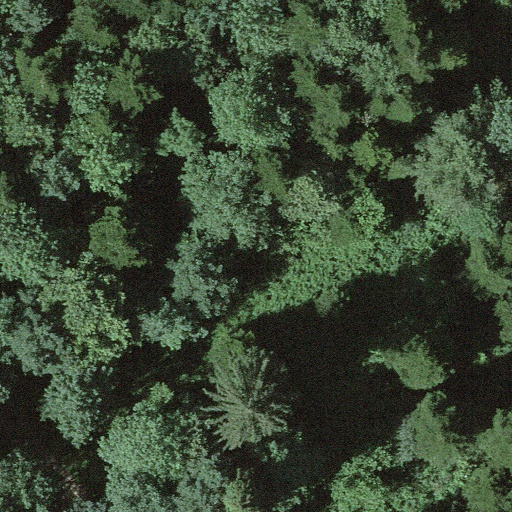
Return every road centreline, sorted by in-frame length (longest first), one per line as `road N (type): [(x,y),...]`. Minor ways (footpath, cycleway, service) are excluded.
road 1 (track): [(323,511),(373,315),(474,129),(511,77)]
road 2 (track): [(86,511),(31,451),(0,388)]
